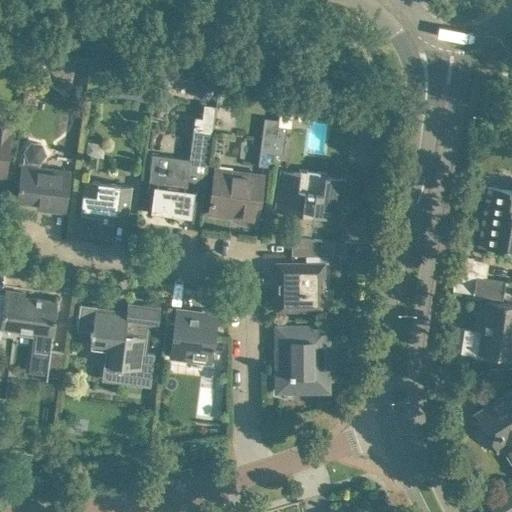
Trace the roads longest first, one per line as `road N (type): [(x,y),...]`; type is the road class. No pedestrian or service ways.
road 1 (residential): [(258,471),(248,437),(243,274),(35,243)]
road 2 (tertiary): [(417,425),(418,301),(467,38)]
road 3 (tertiary): [(422,122),(386,324),(381,385),(388,430)]
road 4 (unclassified): [(86,511),(258,471)]
road 5 (tertiary): [(354,0),(371,7),(408,53),(422,122)]
road 6 (unclassified): [(258,471),(388,430)]
